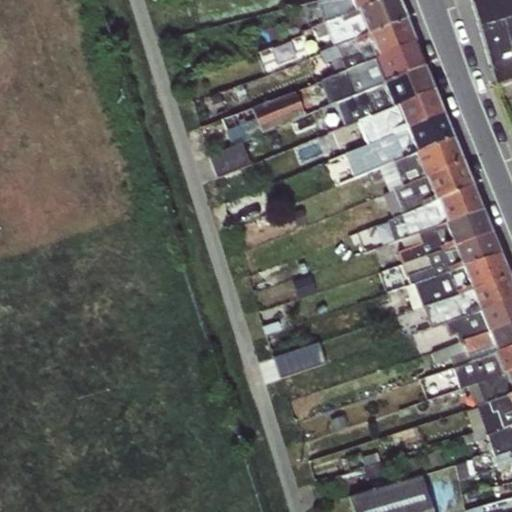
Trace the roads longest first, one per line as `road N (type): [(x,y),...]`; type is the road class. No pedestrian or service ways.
road 1 (residential): [(133,0),(293,511)]
road 2 (residential): [(511,208),(430,0)]
